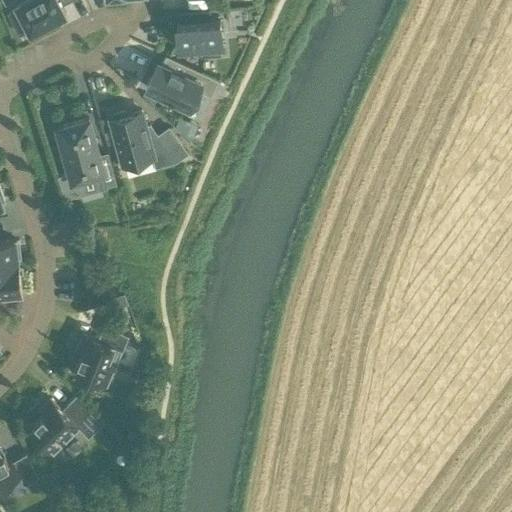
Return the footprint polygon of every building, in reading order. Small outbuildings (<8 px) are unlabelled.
[(17,28),(26,24),(31,32),(34,30),(36,33),(50,26),(48,22),(66,13),(61,4),(69,0),(21,0),(16,3),(18,7),(9,12),(17,28)] [(210,9),(186,11),(187,20),(177,21),(179,47),(202,45),(203,54),(220,53),(219,44),(222,44),(220,18),(211,19),(210,9)] [(183,102),(186,104),(194,87),(211,95),(220,78),(166,53),(158,70),(155,68),(147,86),(170,96),(169,98),(173,100),(174,98),(183,102)] [(126,109),(113,113),(114,117),(110,118),(123,164),(153,155),(156,165),(176,160),(187,151),(169,126),(159,133),(157,134),(150,123),(146,124),(142,109),(127,113),(126,109)] [(58,126),(73,178),(101,171),(105,184),(115,181),(107,152),(99,154),(89,117),(58,126)] [(0,264),(19,262),(19,261),(18,261),(17,257),(21,257),(19,239),(15,240),(15,238),(0,239),(0,264)] [(0,288),(1,289),(2,294),(22,292),(19,262),(0,264),(0,288)] [(127,291),(116,295),(120,304),(131,301),(127,291)] [(78,360),(80,361),(76,371),(105,383),(115,360),(109,357),(114,346),(123,349),(129,333),(104,323),(98,337),(85,332),(78,348),(82,350),(78,360)] [(89,436),(105,419),(78,391),(62,407),(52,396),(40,409),(43,412),(35,419),(37,421),(29,429),(51,452),(78,425),(89,436)] [(115,445),(123,438),(114,429),(107,436),(115,445)] [(25,483),(40,475),(26,451),(9,461),(4,452),(2,453),(0,449),(0,486),(20,475),(25,483)] [(62,476),(50,463),(43,469),(52,486),(62,476)]
